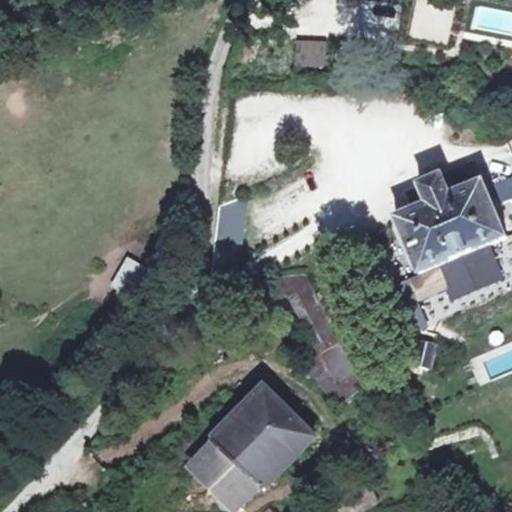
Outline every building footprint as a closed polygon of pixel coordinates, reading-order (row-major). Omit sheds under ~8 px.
[(510,12),(511,0),(487,0),(485,7),(510,12)] [(510,254),(480,175),(423,194),(426,203),(410,209),(415,222),(397,228),(420,286),(510,254)] [(403,206),(417,201),(410,184),(396,190),(403,206)] [(111,285),(133,295),(146,267),(125,257),(111,285)] [(306,277),(280,284),(319,362),(311,369),(339,409),(359,393),(337,348),(339,345),(306,277)] [(420,347),(406,379),(422,386),(438,357),(420,347)] [(254,511),(320,446),(264,393),(192,468),(236,511),(254,511)] [(377,511),(363,486),(317,511),(377,511)]
